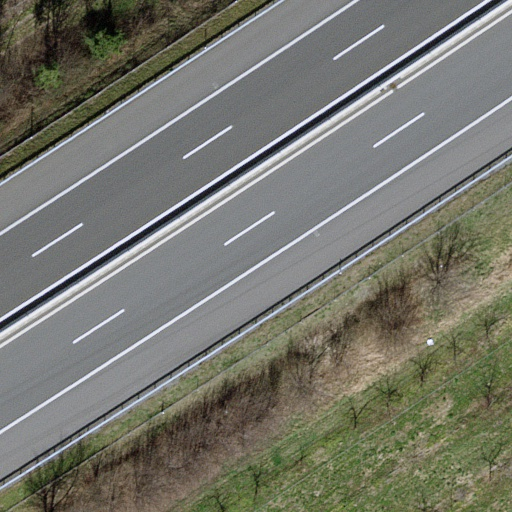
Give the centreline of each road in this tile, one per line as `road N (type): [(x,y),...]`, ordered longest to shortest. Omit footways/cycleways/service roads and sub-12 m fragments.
road 1 (motorway): [(0,390),(511,55)]
road 2 (motorway): [(407,0),(0,268)]
